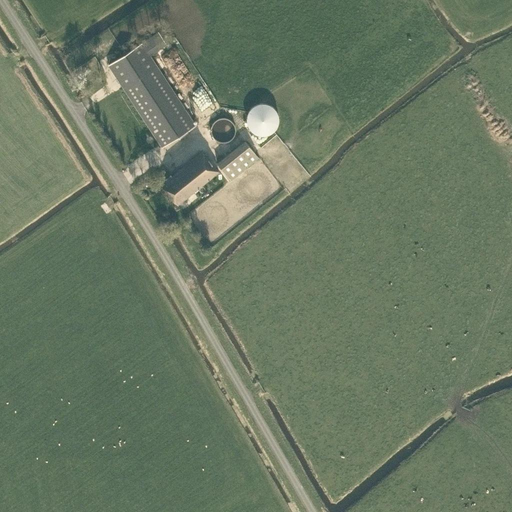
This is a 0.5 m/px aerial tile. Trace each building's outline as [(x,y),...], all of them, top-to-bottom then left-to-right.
[(167,44),(159,32),(142,43),(108,65),(162,147),(195,125),(150,55),(167,44)] [(251,109),(249,114),(248,119),(249,123),(251,128),(255,131),(259,133),(264,134),(269,132),(273,130),(276,126),(278,121),(278,116),(276,111),(273,107),(269,105),(264,104),(259,104),(255,106),(251,109)] [(234,134),(235,133),(235,132),(235,130),(235,129),(235,128),(235,127),(234,125),(234,124),(233,122),(232,121),(231,121),(230,120),(229,119),(227,118),(225,118),(223,118),(221,118),(220,119),(218,119),(217,120),(215,121),(214,122),(213,123),(213,125),(212,126),(212,127),(211,129),(211,131),(212,133),(212,135),(213,136),(214,138),(215,139),(217,140),(218,141),(220,142),(221,142),(224,142),(226,141),(228,141),(230,140),(231,139),(232,138),(234,136),(234,134)] [(217,163),(230,180),(258,157),(245,141),(217,163)] [(161,184),(177,205),(219,172),(202,151),(171,176),(171,175),(165,179),(166,180),(161,184)]
